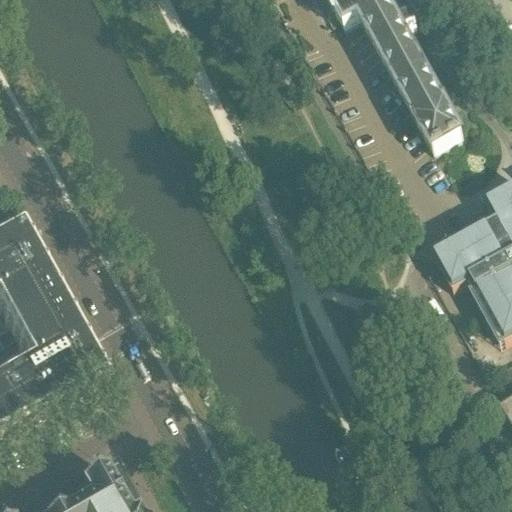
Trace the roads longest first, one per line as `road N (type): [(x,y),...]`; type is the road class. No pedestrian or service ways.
road 1 (tertiary): [(155,410),(0,133)]
road 2 (residential): [(511,467),(412,289)]
road 3 (residential): [(0,497),(155,410)]
